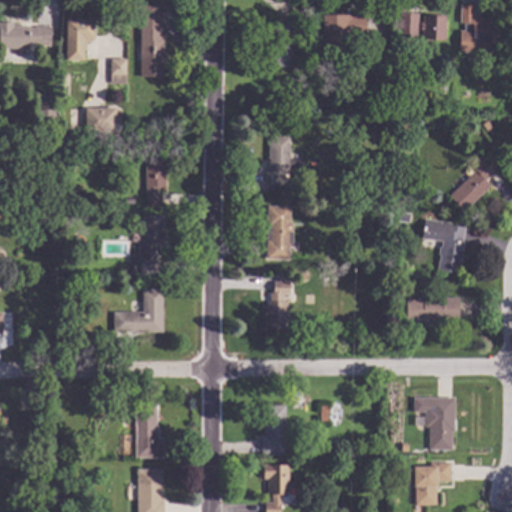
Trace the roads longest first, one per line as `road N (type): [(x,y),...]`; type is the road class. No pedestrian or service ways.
road 1 (residential): [(216,0),(210,511)]
road 2 (residential): [(511,368),(0,372)]
road 3 (residential): [(511,253),(503,498)]
